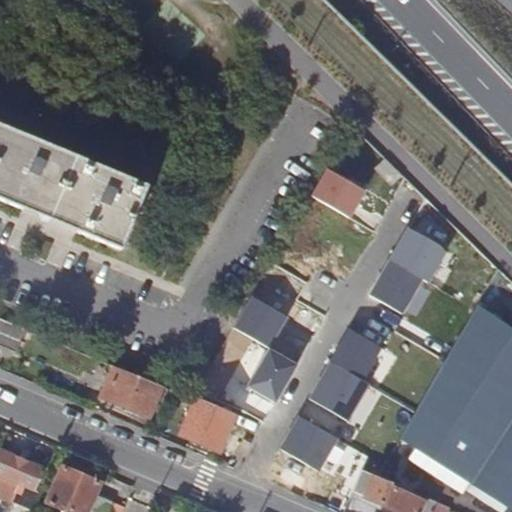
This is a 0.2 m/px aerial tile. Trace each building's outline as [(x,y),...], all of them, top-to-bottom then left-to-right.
[(143,187),(0,127),(0,200),(117,249),(143,187)] [(311,195),(352,216),(368,187),(327,165),(311,195)] [(408,224),(389,259),(431,280),(449,246),(408,224)] [(511,330),(479,307),(402,439),(483,491),(478,499),(498,511),(503,511),(508,506),(511,508),(511,330)] [(27,329),(0,318),(0,344),(18,352),(27,329)] [(344,325),(311,400),(352,418),(386,343),(344,325)] [(164,387),(116,366),(103,396),(150,417),(164,387)] [(234,416),(196,400),(181,435),(219,451),(234,416)] [(281,447),(322,469),(340,435),(299,413),(281,447)] [(254,424),(237,417),(233,428),(239,431),(235,442),(246,447),(254,424)] [(44,469),(0,450),(0,501),(2,498),(10,501),(18,483),(35,490),(44,469)] [(384,478),(423,493),(430,474),(391,459),(384,478)] [(109,511),(114,502),(95,494),(100,482),(63,466),(47,503),(67,511),(109,511)] [(432,511),(437,502),(413,492),(411,497),(391,488),(393,484),(361,471),(352,492),(399,511),(432,511)]
